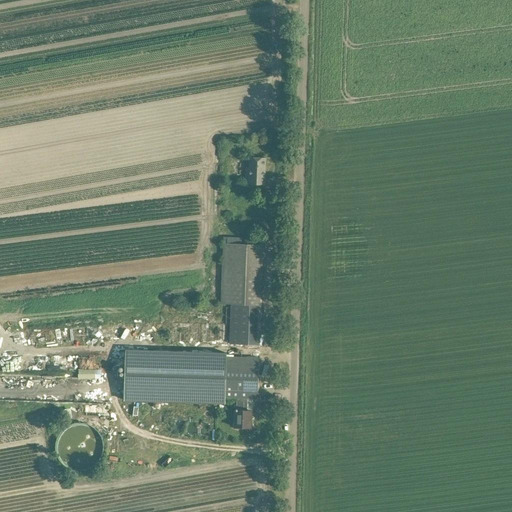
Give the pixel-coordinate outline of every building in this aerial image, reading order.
[(246,184),(255,184),(265,185),(266,157),(250,157),(249,168),(246,167),(246,184)] [(230,303),(229,344),(256,344),(258,276),(261,277),(262,244),(233,243),(223,243),(221,303),(230,303)] [(226,343),(227,324),(172,322),(171,341),(226,343)] [(259,357),(226,356),(226,354),(126,351),(124,420),(224,423),(225,397),(237,398),(237,410),(235,410),(235,427),(251,427),(251,410),(247,410),(247,398),(258,398),(259,357)] [(101,378),(100,369),(77,369),(77,378),(101,378)] [(73,443),(71,449),(74,451),(72,455),(82,459),(86,448),(73,443)]
